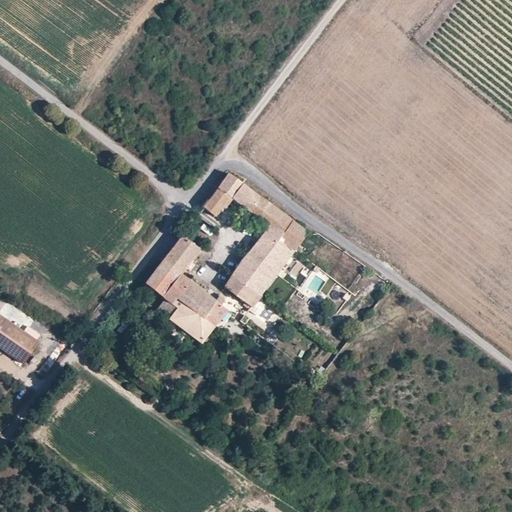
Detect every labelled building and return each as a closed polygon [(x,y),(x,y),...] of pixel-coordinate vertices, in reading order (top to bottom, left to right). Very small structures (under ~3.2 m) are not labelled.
[(229,175),(204,208),(216,217),(223,207),(231,197),(241,184),(229,175)] [(294,222),(241,184),(231,197),(239,203),(270,227),(251,253),(277,273),(294,250),(281,239),(294,222)] [(231,197),(223,207),(231,213),(239,203),(231,197)] [(294,250),(308,232),(294,222),(281,239),(294,250)] [(182,237),(164,261),(183,275),(200,251),(182,237)] [(260,295),(277,273),(251,253),(234,276),(260,295)] [(147,284),(167,299),(175,305),(178,300),(192,281),(183,275),(164,261),(147,284)] [(226,286),(252,306),(260,295),(234,276),(226,286)] [(216,300),(192,281),(178,300),(215,328),(228,310),(216,300)] [(175,305),(167,299),(158,310),(171,320),(180,308),(175,305)] [(180,308),(171,320),(202,344),(215,328),(178,300),(175,305),(180,308)] [(0,348),(24,364),(39,342),(0,315),(0,348)]
